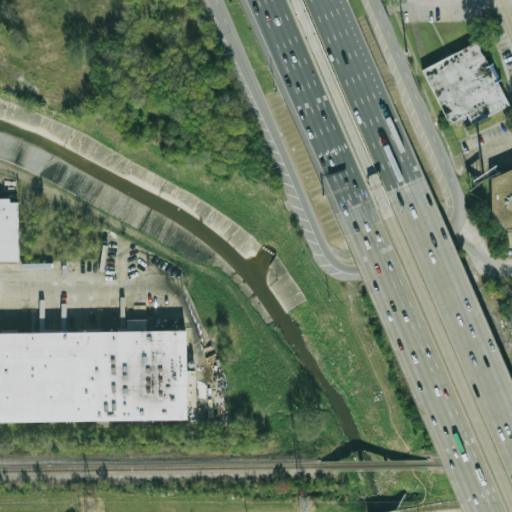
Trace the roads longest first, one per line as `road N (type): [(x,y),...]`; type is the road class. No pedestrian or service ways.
road 1 (tertiary): [(222,15),(332,259),(357,265),(445,231)]
road 2 (motorway): [(511,504),(378,196)]
road 3 (motorway): [(352,204),(486,511)]
road 4 (motorway): [(511,437),(403,180)]
road 5 (motorway): [(256,0),(352,204)]
road 6 (motorway): [(378,196),(294,0)]
road 7 (tertiary): [(445,165),(374,0)]
road 8 (motorway): [(403,180),(344,31)]
